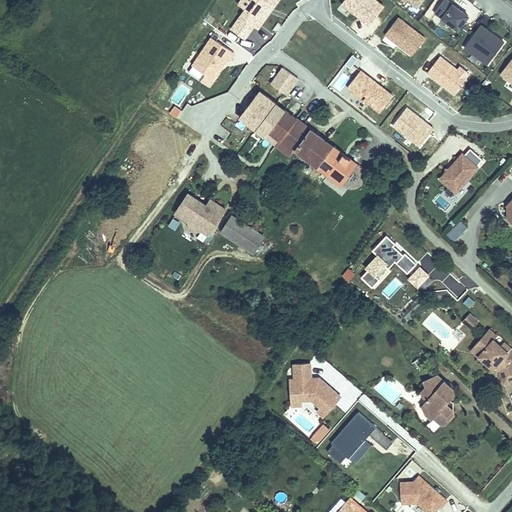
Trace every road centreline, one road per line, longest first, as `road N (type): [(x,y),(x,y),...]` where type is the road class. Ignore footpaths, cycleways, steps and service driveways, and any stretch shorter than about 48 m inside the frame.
road 1 (track): [(0,320),(156,92),(223,112)]
road 2 (residential): [(511,123),(452,121),(321,18),(316,0)]
road 3 (unknown): [(476,511),(320,369)]
